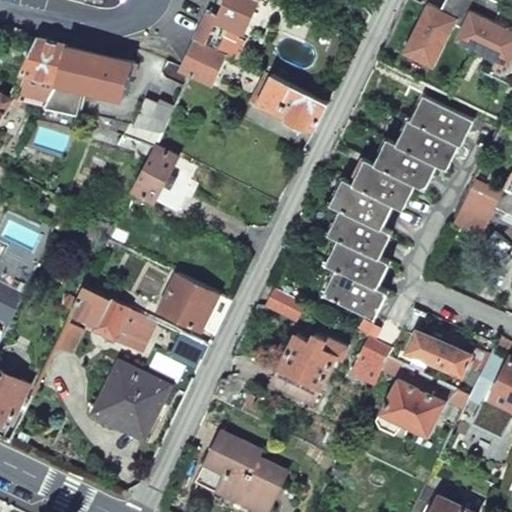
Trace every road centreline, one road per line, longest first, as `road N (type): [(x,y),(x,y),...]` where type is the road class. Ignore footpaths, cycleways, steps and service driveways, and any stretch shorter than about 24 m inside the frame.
road 1 (residential): [(392,0),(145,511)]
road 2 (residential): [(138,0),(105,20),(12,0)]
